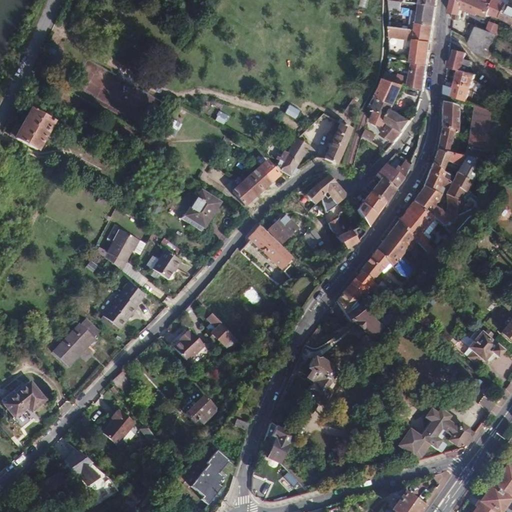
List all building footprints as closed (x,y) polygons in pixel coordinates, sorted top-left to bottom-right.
[(417,22),(432,25),(435,4),(419,0),(417,12),(411,11),(408,29),(415,31),(417,22)] [(457,15),(456,20),(463,21),(465,11),(467,3),(465,2),(460,0),(455,0),(453,14),(457,15)] [(467,3),(465,11),(480,19),(481,17),(491,21),(491,18),(493,10),(486,6),(486,5),(477,0),(465,0),(465,2),(467,3)] [(477,0),(486,5),(486,6),(493,10),(491,18),(502,22),(506,4),(498,0),(477,0)] [(511,7),(506,4),(502,22),(511,27),(511,7)] [(411,61),(414,61),(427,64),(431,33),(432,25),(417,22),(415,31),(408,29),(389,26),(389,38),(414,40),(411,61)] [(471,51),(481,55),(492,33),(474,24),(466,39),(471,51)] [(459,70),(462,71),(466,54),(456,51),(452,63),(449,62),(448,68),(459,71),(459,70)] [(403,85),(423,90),(425,75),(427,64),(414,61),(410,83),(404,82),(403,85)] [(455,82),(471,90),(473,81),(475,75),(462,71),(459,70),(459,71),(455,82)] [(385,73),(383,78),(396,82),(398,77),(385,73)] [(371,105),(370,107),(376,112),(393,124),(403,132),(411,120),(392,109),(403,85),(396,82),(383,78),(382,82),(380,88),(372,103),(371,105)] [(446,86),(445,94),(468,101),(471,90),(455,82),(454,88),(446,86)] [(441,126),(437,150),(456,155),(456,149),(450,147),(451,132),(456,132),(458,124),(458,109),(457,105),(442,101),(442,111),(441,126)] [(470,149),(483,151),(489,151),(497,110),(478,104),(470,149)] [(52,121),(32,109),(22,127),(20,130),(14,127),(9,136),(36,150),(52,121)] [(381,135),(393,142),(403,132),(393,124),(376,112),(372,123),(381,128),(380,130),(383,131),(381,135)] [(320,113),(312,122),(317,125),(322,118),(331,122),(333,119),(320,113)] [(366,114),(360,113),(354,130),(352,138),(347,155),(343,168),(342,171),(347,175),(349,167),(354,154),(366,114)] [(163,116),(158,127),(174,135),(180,124),(163,116)] [(340,123),(323,159),(336,165),(351,128),(343,124),(345,121),(340,119),(338,122),(340,123)] [(274,169),(290,177),(295,174),(299,170),(295,168),(308,145),(296,139),(283,163),(280,162),(281,160),(277,158),(276,160),(278,161),(274,169)] [(467,148),(465,158),(481,162),(483,151),(470,149),(467,148)] [(437,150),(434,163),(442,171),(447,163),(459,166),(456,174),(453,178),(450,183),(467,192),(469,193),(476,178),(484,163),(481,162),(465,158),(456,155),(437,150)] [(51,157),(47,166),(56,171),(70,177),(74,169),(51,157)] [(266,162),(233,192),(245,206),(278,175),(266,162)] [(434,163),(424,187),(441,196),(444,190),(447,181),(442,179),(445,174),(442,171),(434,163)] [(385,165),(376,176),(382,181),(397,190),(403,181),(404,179),(385,165)] [(447,181),(450,183),(453,178),(445,174),(442,179),(447,181)] [(305,195),(314,204),(319,199),(327,193),(337,204),(347,195),(328,175),(326,176),(305,195)] [(370,194),(385,205),(397,190),(382,181),(370,194)] [(451,217),(450,221),(455,224),(459,214),(469,209),(465,198),(467,192),(450,183),(447,181),(444,190),(449,192),(448,195),(452,197),(449,202),(451,217)] [(424,187),(414,202),(430,215),(435,206),(437,201),(439,202),(441,196),(424,187)] [(200,192),(183,221),(203,233),(220,204),(200,192)] [(327,193),(319,199),(325,215),(337,204),(327,193)] [(363,202),(377,215),(380,212),(385,205),(370,194),(363,202)] [(357,197),(351,204),(356,210),(361,204),(363,202),(357,197)] [(356,210),(369,227),(377,215),(363,202),(361,204),(356,210)] [(414,202),(397,222),(433,256),(440,247),(449,242),(445,240),(439,243),(433,237),(430,240),(423,234),(430,226),(450,241),(457,236),(447,228),(433,217),(430,215),(414,202)] [(435,206),(430,215),(433,217),(447,228),(450,221),(451,217),(435,206)] [(281,217),(268,229),(282,243),(297,228),(290,219),(288,221),(284,217),(283,219),(281,217)] [(338,223),(345,233),(350,229),(343,219),(338,223)] [(389,233),(376,251),(389,263),(402,275),(410,279),(415,273),(413,271),(406,265),(400,260),(402,257),(408,250),(410,252),(412,248),(419,254),(421,255),(425,255),(431,260),(433,256),(397,222),(389,233)] [(247,238),(247,239),(280,268),(291,257),(258,226),(247,238)] [(313,228),(302,236),(310,247),(321,240),(313,228)] [(348,252),(348,251),(359,241),(350,229),(345,233),(338,238),(348,252)] [(118,233),(99,260),(115,271),(134,244),(118,233)] [(179,262),(164,251),(151,269),(167,280),(179,262)] [(359,272),(371,282),(389,263),(376,251),(369,259),(359,272)] [(400,260),(406,265),(408,262),(402,257),(400,260)] [(410,279),(418,283),(422,280),(425,272),(418,263),(413,271),(415,273),(410,279)] [(359,272),(344,291),(357,303),(374,285),(371,282),(359,272)] [(127,282),(101,315),(119,329),(135,308),(133,307),(143,295),(127,282)] [(336,302),(354,323),(357,320),(356,319),(365,310),(357,303),(344,291),(339,298),(336,302)] [(215,328),(210,333),(224,346),(234,335),(202,304),(196,310),(215,328)] [(356,319),(357,320),(376,339),(385,329),(380,324),(365,310),(356,319)] [(85,321),(80,326),(93,339),(98,333),(85,321)] [(492,321),(489,325),(496,331),(500,327),(492,321)] [(52,353),(67,366),(79,352),(81,354),(94,340),(93,339),(80,326),(78,325),(52,353)] [(320,325),(312,337),(318,341),(321,336),(329,333),(320,325)] [(480,331),(467,345),(485,361),(498,346),(480,331)] [(234,335),(224,346),(230,352),(241,341),(234,335)] [(79,352),(67,366),(68,367),(81,354),(79,352)] [(313,372),(309,378),(316,383),(308,395),(323,404),(331,392),(326,389),(328,386),(330,388),(332,386),(330,385),(336,376),(334,374),(333,370),(322,362),(318,362),(316,361),(310,370),(313,372)] [(121,373),(110,383),(121,395),(132,385),(121,373)] [(13,388),(0,400),(14,416),(26,406),(30,410),(43,399),(28,383),(17,392),(13,388)] [(205,394),(186,411),(195,420),(199,416),(204,422),(216,410),(217,407),(205,394)] [(114,420),(103,434),(118,446),(136,424),(122,412),(121,413),(117,410),(111,418),(114,420)] [(447,434),(453,426),(447,421),(449,417),(439,410),(437,414),(430,410),(425,418),(431,423),(420,438),(409,431),(398,447),(416,460),(421,459),(430,446),(441,453),(446,446),(440,441),(446,433),(447,434)] [(236,426),(247,430),(250,423),(240,418),(236,426)] [(462,442),(466,445),(475,433),(460,424),(457,429),(453,426),(447,434),(452,437),(449,440),(456,445),(461,444),(462,442)] [(156,444),(160,439),(154,432),(147,425),(142,429),(156,444)] [(267,458),(281,465),(294,437),(277,427),(273,436),(276,438),(267,458)] [(473,511),(499,511),(511,494),(511,468),(507,465),(503,471),(473,511)] [(31,483),(23,488),(32,503),(40,499),(43,506),(68,492),(58,474),(44,482),(43,480),(33,485),(31,483)] [(418,511),(423,507),(405,495),(393,511),(394,511),(418,511)]
